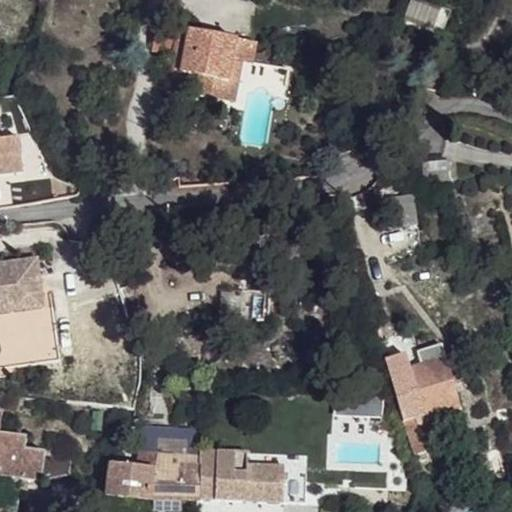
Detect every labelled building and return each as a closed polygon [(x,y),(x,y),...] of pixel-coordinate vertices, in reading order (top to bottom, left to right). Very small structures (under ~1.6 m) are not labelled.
[(442,6),(439,14),(434,28),(443,31),(450,9),(442,6)] [(223,103),(231,62),(241,64),(245,43),(178,30),(168,82),(189,86),(198,88),(196,97),(223,103)] [(252,66),(256,45),(245,43),(241,64),(252,66)] [(233,105),(241,64),(231,62),(223,103),(233,105)] [(0,176),(22,174),(18,139),(0,141),(0,176)] [(448,160),(421,163),(423,182),(450,179),(448,160)] [(382,194),(388,225),(412,221),(407,191),(382,194)] [(0,259),(0,296),(3,293),(15,304),(24,291),(40,288),(35,254),(0,259)] [(131,287),(120,289),(123,298),(134,295),(131,287)] [(0,309),(43,306),(40,292),(40,288),(24,291),(15,304),(3,293),(0,296),(0,309)] [(0,366),(55,359),(46,291),(40,292),(43,306),(0,309),(0,366)] [(417,353),(421,367),(446,360),(441,346),(417,353)] [(385,362),(390,375),(409,370),(405,355),(385,362)] [(421,367),(409,370),(423,417),(459,407),(446,360),(421,367)] [(409,370),(390,375),(404,422),(413,420),(423,417),(409,370)] [(413,420),(416,430),(462,418),(459,407),(423,417),(413,420)] [(0,431),(3,409),(0,409),(0,471),(24,475),(24,473),(42,475),(42,481),(71,475),(73,457),(45,453),(46,453),(26,449),(27,436),(0,434),(0,431)] [(104,412),(94,410),(92,430),(102,431),(104,412)] [(404,422),(415,456),(423,454),(416,430),(413,420),(404,422)] [(139,447),(139,453),(159,455),(160,455),(161,440),(161,439),(140,438),(139,447)] [(200,442),(161,440),(160,455),(188,456),(188,460),(188,464),(200,465),(200,442)] [(121,445),(119,460),(128,461),(129,459),(138,460),(139,453),(139,447),(123,445),(121,445)] [(308,504),(310,456),(203,452),(203,460),(202,465),(200,500),(308,504)] [(159,455),(139,453),(138,460),(137,469),(153,470),(157,471),(159,455)] [(157,471),(153,470),(150,498),(156,499),(155,508),(184,509),(184,500),(197,501),(200,500),(202,465),(200,465),(188,464),(188,460),(188,456),(160,455),(159,455),(157,471)] [(128,461),(127,468),(137,469),(138,460),(129,459),(128,461)] [(150,498),(153,470),(137,469),(127,468),(110,466),(107,496),(150,501),(150,498)] [(24,475),(0,471),(0,477),(41,482),(42,481),(42,475),(24,473),(24,475)]
